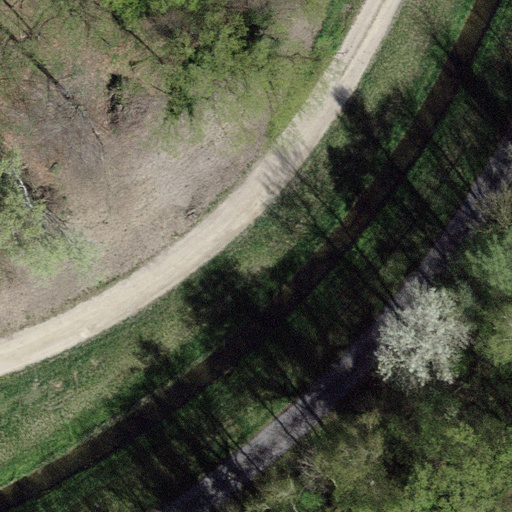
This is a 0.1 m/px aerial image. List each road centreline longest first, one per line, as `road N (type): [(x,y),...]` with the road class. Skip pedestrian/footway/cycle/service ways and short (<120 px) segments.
road 1 (track): [(0,354),(106,326),(293,171),(384,0)]
road 2 (track): [(178,511),(238,470),(511,164)]
